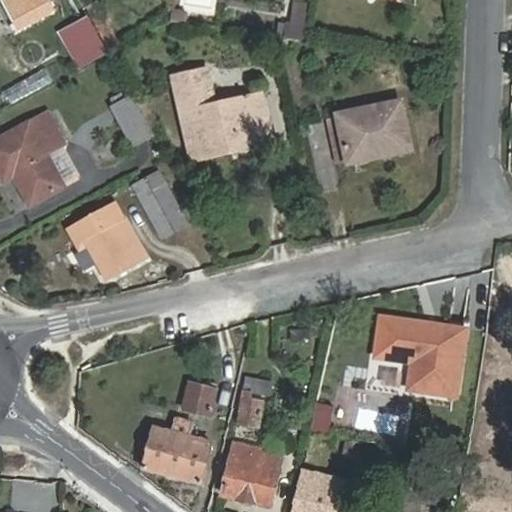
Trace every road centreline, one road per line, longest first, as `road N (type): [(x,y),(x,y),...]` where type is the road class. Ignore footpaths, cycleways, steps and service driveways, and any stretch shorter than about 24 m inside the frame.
road 1 (residential): [(0,341),(482,225)]
road 2 (residential): [(482,225),(489,0)]
road 3 (tertiary): [(36,428),(151,511)]
